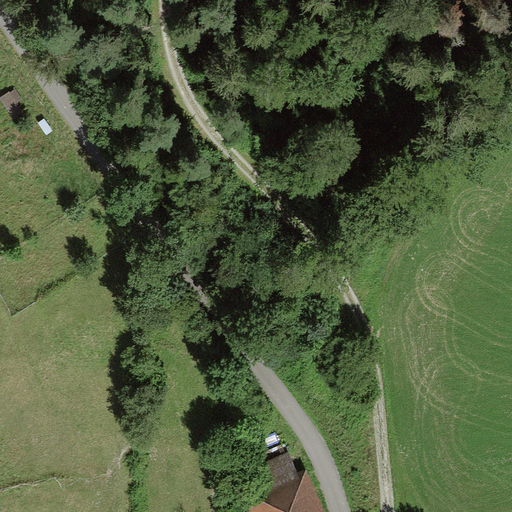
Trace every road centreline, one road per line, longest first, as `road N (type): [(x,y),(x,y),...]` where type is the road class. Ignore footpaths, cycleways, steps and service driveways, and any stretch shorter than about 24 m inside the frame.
road 1 (unclassified): [(335,511),(298,423),(0,10)]
road 2 (track): [(163,0),(174,72),(208,130),(322,252),(354,314),(381,422),(387,511)]
